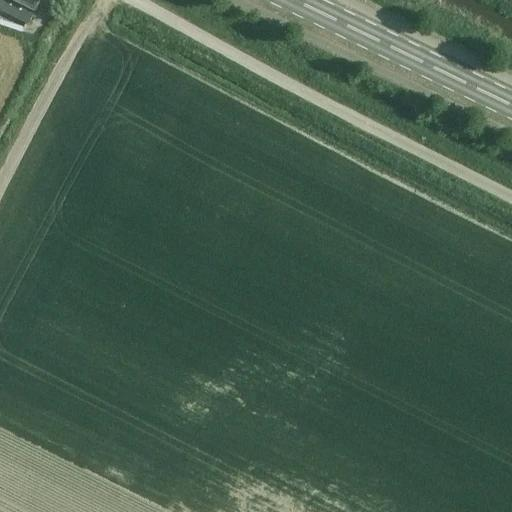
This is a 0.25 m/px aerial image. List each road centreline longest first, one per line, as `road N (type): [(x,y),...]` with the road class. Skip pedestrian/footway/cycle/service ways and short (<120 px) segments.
road 1 (unclassified): [(511,197),(133,0)]
road 2 (secondary): [(511,112),(282,0)]
